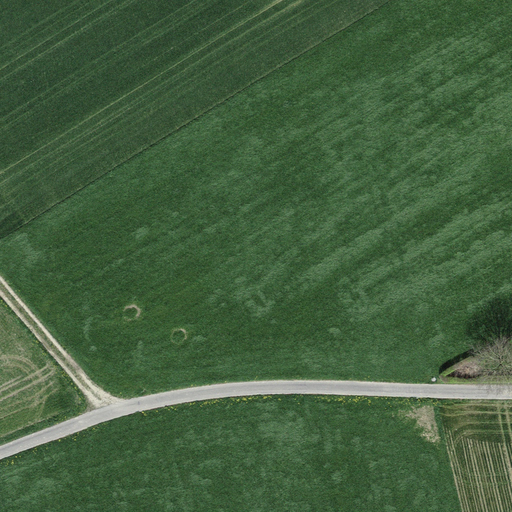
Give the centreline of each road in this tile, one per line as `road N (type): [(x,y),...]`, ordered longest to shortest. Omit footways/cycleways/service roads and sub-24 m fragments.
road 1 (unclassified): [(511,391),(197,392),(114,411),(0,453)]
road 2 (track): [(114,411),(0,283)]
